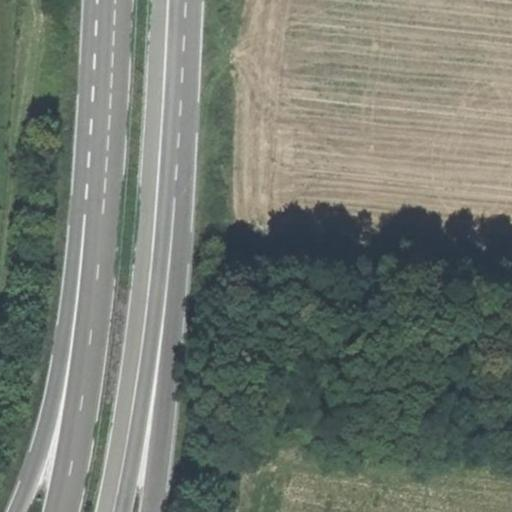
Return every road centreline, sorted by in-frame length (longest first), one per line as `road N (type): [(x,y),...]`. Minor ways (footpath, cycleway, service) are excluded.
road 1 (primary): [(112,511),(145,316),(170,0)]
road 2 (primary): [(106,0),(94,314),(78,448),(60,511)]
